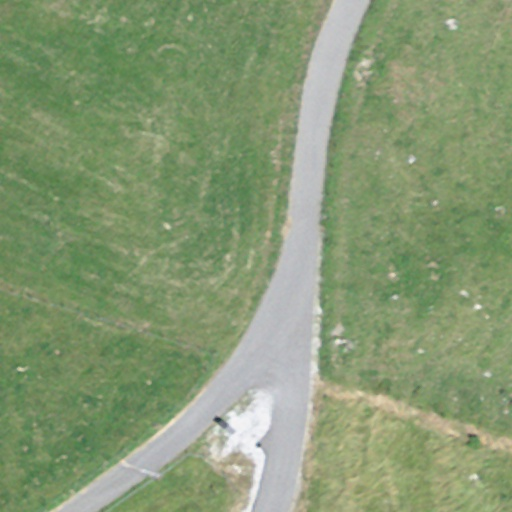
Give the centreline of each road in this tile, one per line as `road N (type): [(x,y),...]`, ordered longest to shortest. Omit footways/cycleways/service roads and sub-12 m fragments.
road 1 (unclassified): [(305,278),(237,375),(172,445),(76,511)]
road 2 (unclassified): [(305,278),(308,177),(326,63),(351,0)]
road 3 (unclassified): [(273,511),(296,409),(305,278)]
